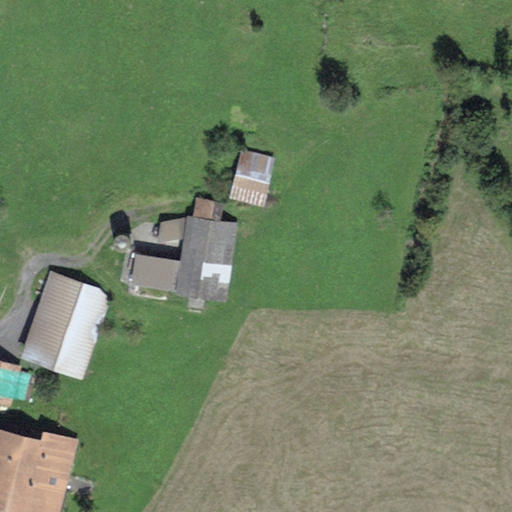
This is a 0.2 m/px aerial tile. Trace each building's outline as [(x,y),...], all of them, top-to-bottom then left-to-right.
[(247,150),(234,193),(260,200),(271,157),(247,150)] [(195,220),(184,290),(226,296),(237,227),(195,220)] [(135,252),(134,282),(177,284),(178,254),(135,252)] [(37,354),(73,366),(98,293),(63,281),(37,354)] [(0,392),(7,395),(9,389),(14,371),(0,367),(0,392)] [(24,393),(29,375),(14,371),(9,389),(24,393)] [(39,447),(22,506),(42,511),(57,511),(77,443),(43,433),(39,447)] [(0,499),(1,500),(7,476),(1,474),(12,439),(0,435),(0,499)] [(7,476),(1,500),(22,506),(39,447),(12,439),(1,474),(7,476)]
